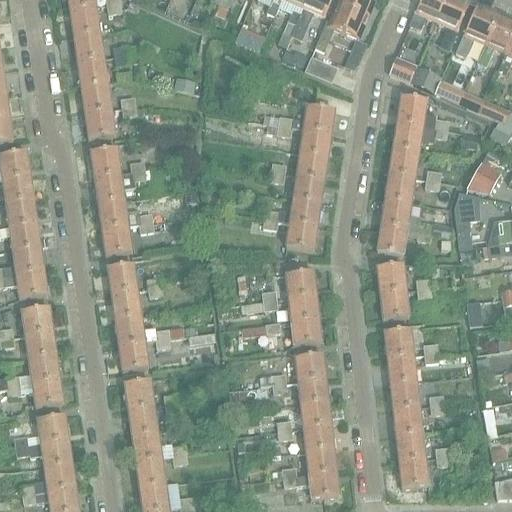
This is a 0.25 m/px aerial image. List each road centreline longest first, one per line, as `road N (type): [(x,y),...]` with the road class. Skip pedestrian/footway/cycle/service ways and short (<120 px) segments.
road 1 (residential): [(401,0),(369,78),(345,247),(372,511)]
road 2 (residential): [(109,511),(24,0)]
